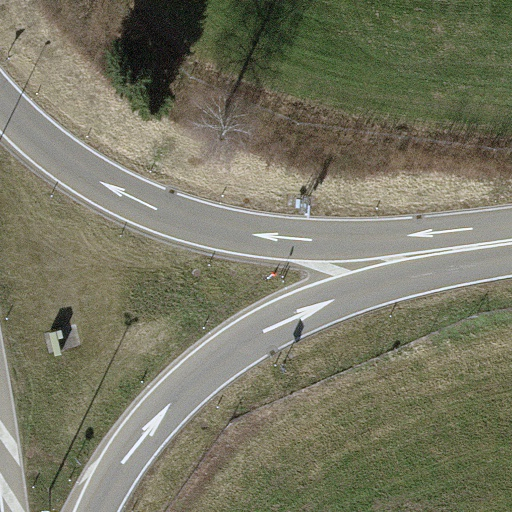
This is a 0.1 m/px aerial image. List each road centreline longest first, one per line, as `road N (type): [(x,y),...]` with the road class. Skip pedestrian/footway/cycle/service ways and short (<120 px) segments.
road 1 (motorway): [(452,250),(282,242),(172,217),(67,163),(0,100)]
road 2 (motorway): [(95,511),(137,438),(221,359),(332,296),(452,250)]
